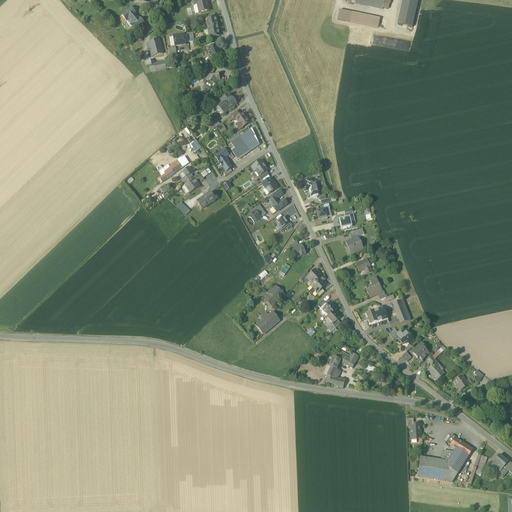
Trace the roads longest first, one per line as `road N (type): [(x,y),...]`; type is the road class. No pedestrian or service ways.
road 1 (secondary): [(0,336),(158,344),(285,384),(446,407)]
road 2 (residential): [(446,407),(358,332),(272,147)]
road 3 (residential): [(272,147),(220,0)]
